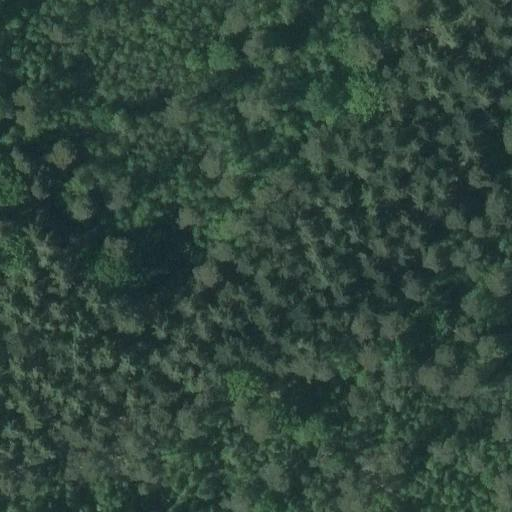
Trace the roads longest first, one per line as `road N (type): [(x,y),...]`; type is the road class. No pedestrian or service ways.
road 1 (track): [(0,470),(100,422),(302,352),(400,268),(440,192),(511,104)]
road 2 (track): [(246,372),(416,511)]
